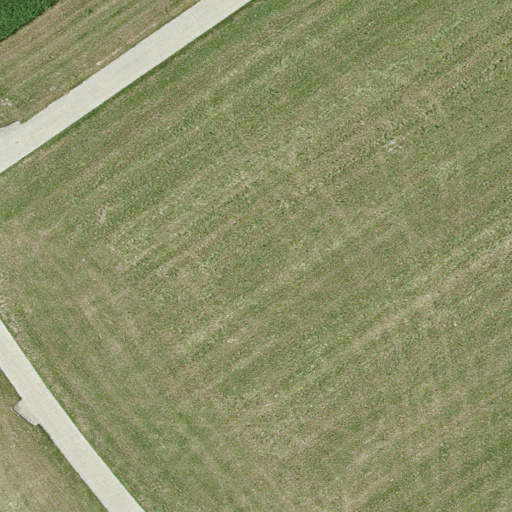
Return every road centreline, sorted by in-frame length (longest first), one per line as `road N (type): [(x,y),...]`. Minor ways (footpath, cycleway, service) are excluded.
road 1 (track): [(237,0),(0,155)]
road 2 (track): [(0,342),(48,417),(130,511)]
